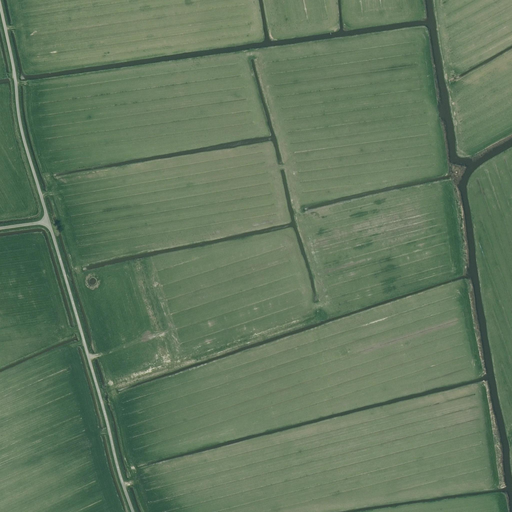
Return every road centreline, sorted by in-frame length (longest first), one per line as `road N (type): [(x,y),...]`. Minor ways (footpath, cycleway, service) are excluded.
road 1 (unclassified): [(132,511),(48,221)]
road 2 (unclassified): [(48,221),(20,128),(0,5)]
